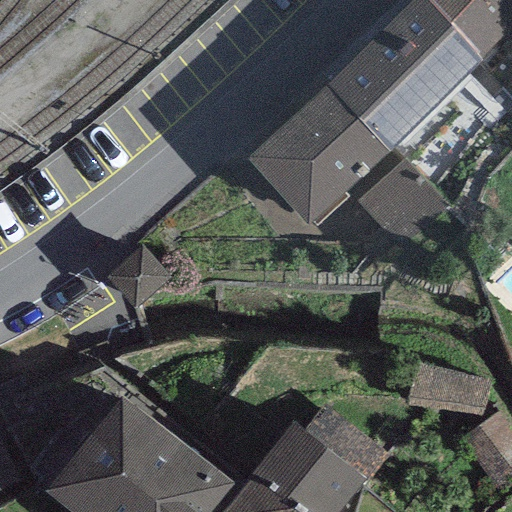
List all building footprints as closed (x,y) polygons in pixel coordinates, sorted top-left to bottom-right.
[(511,0),(419,0),(417,3),(475,62),(511,21),(511,0)] [(475,62),(417,3),(328,90),(389,158),(437,110),(449,121),(474,96),(463,84),(480,66),(475,62)] [(328,90),(246,165),(308,232),(389,158),(328,90)] [(448,209),(403,160),(356,204),(401,252),(448,209)] [(490,383),(415,365),(408,399),(482,411),(490,383)] [(44,496),(64,511),(121,511),(177,443),(122,399),(44,496)] [(323,405),(300,435),(363,484),(367,487),(390,457),(323,405)] [(511,440),(497,415),(464,439),(505,502),(511,494),(511,440)] [(293,429),(251,481),(283,508),(288,502),(300,511),(341,511),(363,484),(300,435),(293,429)] [(0,494),(21,484),(0,440),(0,494)] [(212,511),(233,487),(177,443),(121,511),(212,511)] [(283,508),(251,481),(226,511),(300,511),(288,502),(283,508)]
